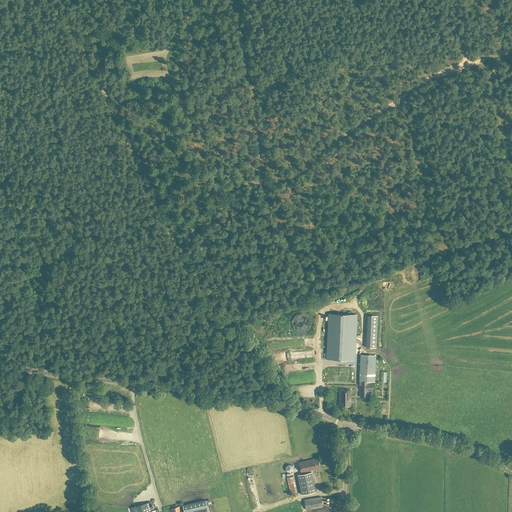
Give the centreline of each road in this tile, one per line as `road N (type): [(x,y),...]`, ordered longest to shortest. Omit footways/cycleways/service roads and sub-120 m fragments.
road 1 (track): [(301,409),(276,366),(193,283),(62,0)]
road 2 (track): [(511,52),(406,96),(295,168),(193,216),(172,237)]
road 3 (tertiary): [(346,424),(292,407),(0,366)]
road 4 (track): [(235,0),(273,192),(322,293)]
road 5 (track): [(399,100),(442,254),(511,230)]
road 6 (tertiary): [(508,468),(437,438),(346,424)]
road 7 (track): [(229,199),(168,77),(175,50)]
